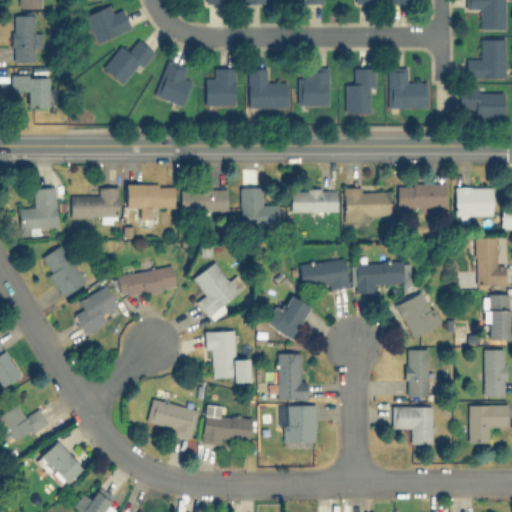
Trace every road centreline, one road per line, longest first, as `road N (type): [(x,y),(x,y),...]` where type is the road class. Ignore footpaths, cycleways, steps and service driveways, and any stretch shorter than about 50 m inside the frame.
road 1 (tertiary): [(69,146),(511,145)]
road 2 (residential): [(187,483),(511,480)]
road 3 (residential): [(0,271),(76,402),(114,448),(141,469),(187,483)]
road 4 (residential): [(164,20),(206,36),(439,35)]
road 5 (residential): [(351,343),(351,484)]
